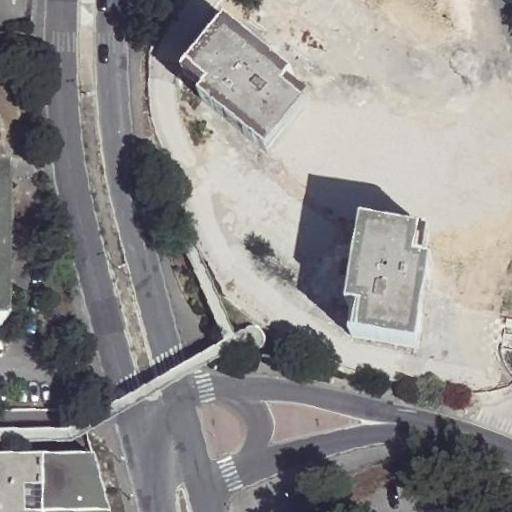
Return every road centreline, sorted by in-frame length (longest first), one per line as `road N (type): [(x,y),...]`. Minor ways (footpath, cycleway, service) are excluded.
road 1 (tertiary): [(62,0),(60,78),(77,200),(119,387),(137,422)]
road 2 (tertiary): [(175,394),(114,138),(113,0)]
road 3 (residential): [(440,432),(289,389),(228,388)]
road 4 (residential): [(243,461),(379,433),(440,432)]
